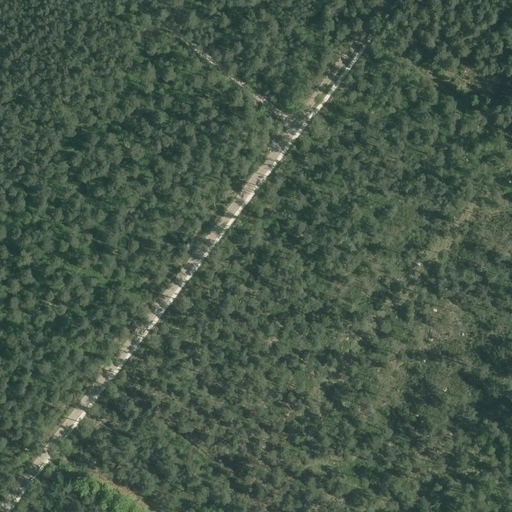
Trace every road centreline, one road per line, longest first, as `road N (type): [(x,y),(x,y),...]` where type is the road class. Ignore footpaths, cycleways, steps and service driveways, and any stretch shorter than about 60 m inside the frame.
road 1 (track): [(389,0),(0,511)]
road 2 (track): [(136,0),(301,128)]
